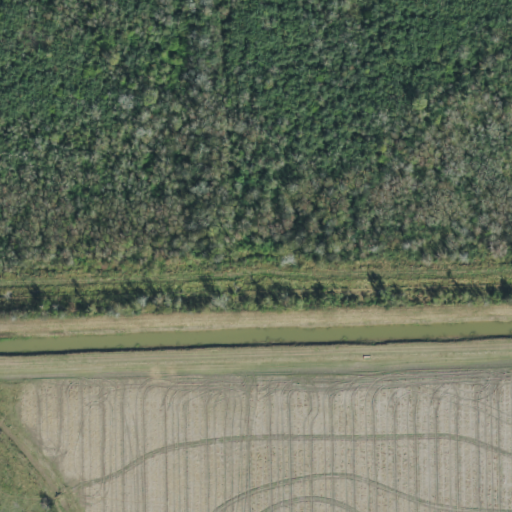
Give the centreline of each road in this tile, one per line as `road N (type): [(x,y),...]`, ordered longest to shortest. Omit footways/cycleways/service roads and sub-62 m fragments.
road 1 (track): [(511,354),(0,368)]
road 2 (track): [(511,315),(0,328)]
